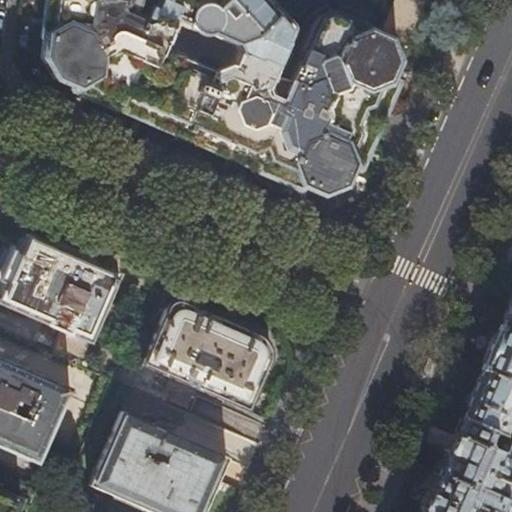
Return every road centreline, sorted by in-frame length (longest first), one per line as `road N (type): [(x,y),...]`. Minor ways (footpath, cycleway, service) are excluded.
road 1 (residential): [(398,309),(0,143)]
road 2 (primary): [(398,309),(511,57)]
road 3 (primary): [(312,511),(398,309)]
